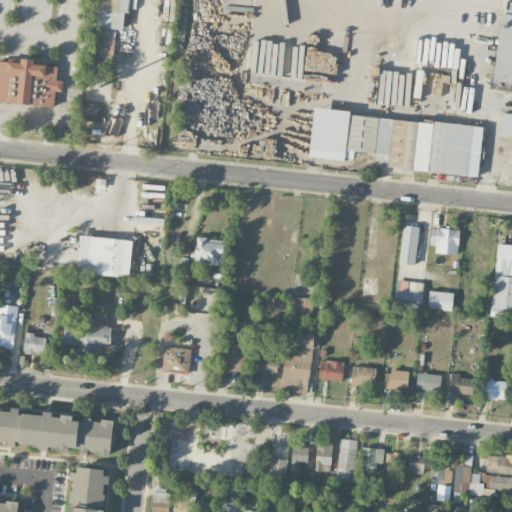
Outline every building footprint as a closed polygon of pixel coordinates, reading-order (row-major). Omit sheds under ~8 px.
[(113,58),(116,29),(124,30),(126,0),(96,0),(91,56),(113,58)] [(0,101),(54,106),(55,90),(62,91),(63,81),(56,80),(57,66),(33,64),(34,59),(21,58),(21,62),(0,60),(0,101)] [(468,175),(473,125),(313,110),(310,148),(378,155),(377,166),(468,175)] [(414,265),(419,227),(404,225),(399,263),(414,265)] [(430,228),(430,243),(435,243),(435,253),(458,254),(459,229),(430,228)] [(131,239),(79,236),(76,273),(129,276),(131,239)] [(194,263),(221,266),(223,240),(196,237),(194,263)] [(511,259),(494,258),(490,311),(511,312),(511,259)] [(393,305),(420,308),(423,283),(396,280),(393,305)] [(451,311),(453,293),(429,290),(427,308),(451,311)] [(311,297),(290,298),(291,318),(312,316),(311,297)] [(0,347),(12,349),(18,306),(0,303),(0,347)] [(64,325),(63,344),(77,345),(77,351),(96,352),(97,346),(109,346),(110,310),(95,310),(95,317),(83,317),(83,326),(64,325)] [(24,332),(23,353),(46,354),(47,325),(34,324),(33,332),(24,332)] [(314,333),(295,332),(295,347),(313,347),(314,333)] [(312,349),(293,347),(294,338),(286,337),(282,375),(309,378),(312,349)] [(246,344),(227,344),(227,354),(221,353),(221,371),(245,371),(246,344)] [(190,348),(164,347),(163,372),(189,373),(190,348)] [(253,374),(276,375),(278,355),(254,354),(253,374)] [(319,380),(342,381),(343,361),(319,360),(319,380)] [(375,386),(376,367),(351,366),(351,385),(375,386)] [(383,388),(408,389),(409,371),(384,370),(383,388)] [(416,390),(440,391),(441,374),(417,373),(416,390)] [(474,376),(449,376),(449,393),(473,394),(474,376)] [(505,400),(505,380),(481,380),(481,399),(505,400)] [(0,442),(0,408),(115,421),(111,455),(0,442)] [(358,441),(341,438),(335,481),(352,483),(358,441)] [(332,442),(316,442),(315,470),(331,471),(332,442)] [(291,474),(299,474),(299,462),(308,463),(308,445),(292,444),(291,474)] [(361,470),(379,471),(380,448),(362,447),(361,470)] [(406,458),(400,458),(400,453),(386,452),(384,477),(393,478),(394,468),(405,469),(406,458)] [(407,470),(423,472),(425,456),(409,454),(407,470)] [(511,457),(487,457),(486,472),(511,473),(511,457)] [(286,482),(287,459),(269,459),(269,482),(286,482)] [(453,502),(467,502),(469,466),(454,465),(453,502)] [(66,511),(72,466),(107,470),(102,511),(66,511)] [(511,476),(482,474),(471,473),(469,494),(493,496),(494,490),(511,491),(511,476)] [(195,491),(174,490),(172,511),(188,511),(189,511),(194,511),(195,491)] [(168,511),(169,492),(153,491),(152,511),(168,511)] [(0,511),(0,498),(19,501),(17,511),(0,511)] [(221,505),(220,511),(236,511),(237,501),(229,500),(229,506),(221,505)] [(196,511),(210,511),(211,502),(197,502),(196,511)]
